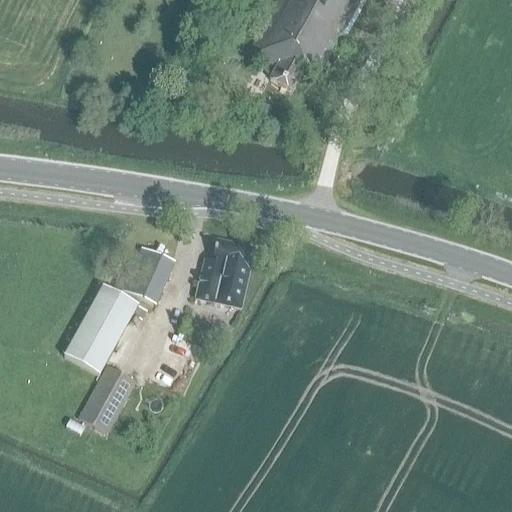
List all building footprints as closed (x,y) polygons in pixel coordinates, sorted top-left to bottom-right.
[(296,93),(309,69),(321,76),(337,47),(341,49),(367,0),(279,0),(251,50),(281,66),(273,80),(296,93)] [(269,108),(257,103),(251,117),(263,122),(269,108)] [(206,263),(196,302),(240,313),(256,252),(218,243),(213,264),(206,263)] [(175,266),(140,251),(135,265),(126,261),(111,295),(117,298),(119,295),(156,311),(175,266)] [(111,295),(102,290),(63,361),(99,381),(138,310),(111,295)] [(118,376),(107,370),(80,422),(109,437),(136,386),(118,376)]
